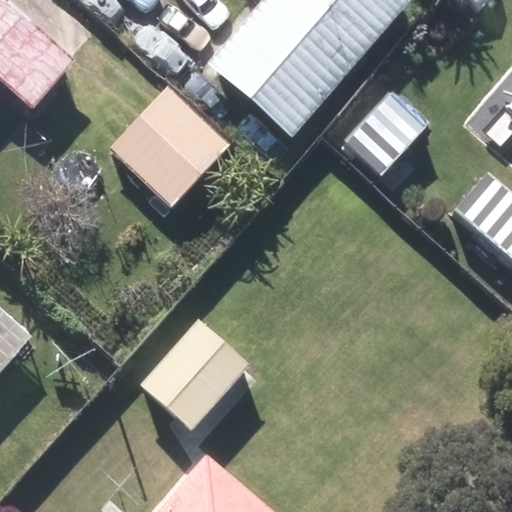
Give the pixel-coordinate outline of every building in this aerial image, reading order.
[(0,0),(0,82),(37,115),(83,64),(10,0),(0,0)] [(272,0),(214,67),(296,139),(418,0),(272,0)] [(491,0),(472,0),(483,9),(491,0)] [(115,151),(178,209),(236,147),(173,88),(115,151)] [(347,147),(384,182),(431,131),(394,96),(347,147)] [(306,212),(352,249),(382,214),(337,175),(306,212)] [(460,216),(511,258),(511,191),(492,175),(460,216)] [(144,388),(197,436),(257,371),(205,322),(144,388)] [(276,511),(212,456),(164,511),(276,511)]
